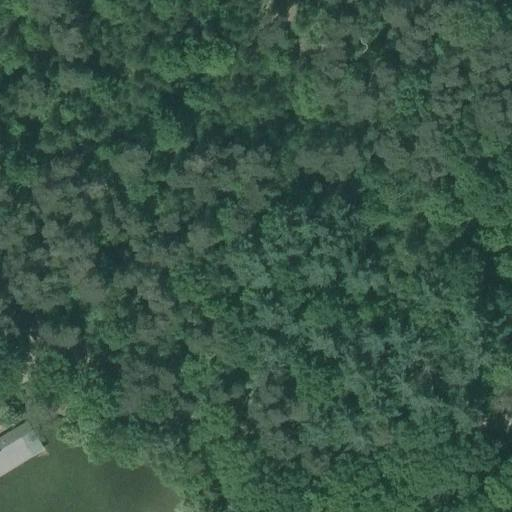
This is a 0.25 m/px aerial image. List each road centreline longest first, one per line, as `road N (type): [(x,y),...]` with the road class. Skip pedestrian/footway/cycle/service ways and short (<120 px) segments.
road 1 (track): [(191,439),(167,422),(0,370)]
road 2 (track): [(363,452),(191,439)]
road 3 (track): [(511,442),(363,452)]
road 4 (track): [(363,452),(255,511)]
